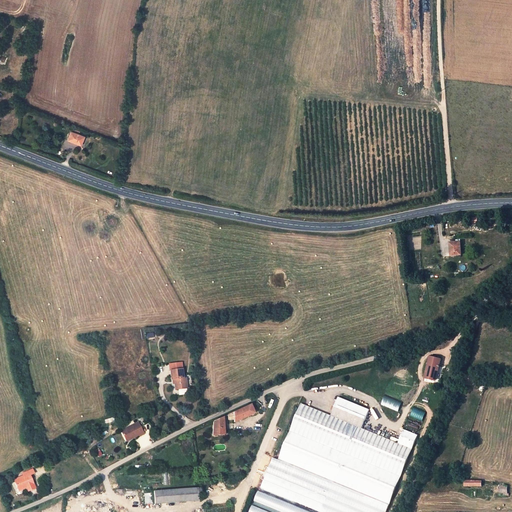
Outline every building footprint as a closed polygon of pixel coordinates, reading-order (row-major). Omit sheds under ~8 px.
[(80,145),(83,137),(70,132),(67,140),(80,145)] [(460,243),(450,244),(451,256),(461,254),(460,243)] [(423,378),(435,381),(440,358),(428,355),(423,378)] [(180,366),(167,368),(169,378),(172,378),(174,388),(186,386),(185,379),(183,380),(180,366)] [(434,392),(427,389),(424,396),(431,399),(434,392)] [(380,404),(397,411),(401,402),(384,395),(380,404)] [(338,402),(369,415),(371,411),(340,397),(338,402)] [(234,423),(254,414),(250,404),(234,411),(227,415),(227,420),(233,420),(234,423)] [(410,417),(421,421),(425,412),(413,407),(410,417)] [(213,436),(223,435),(223,416),(212,421),(213,436)] [(408,420),(406,426),(418,429),(420,422),(408,420)] [(132,433),(133,436),(139,433),(141,435),(145,433),(140,421),(123,429),(126,436),(132,433)] [(25,476),(15,480),(19,490),(25,488),(27,493),(37,489),(32,476),(36,475),(34,470),(24,475),(25,476)] [(197,488),(153,491),(155,505),(198,502),(197,488)] [(314,511),(256,492),(253,502),(279,511),(314,511)]
